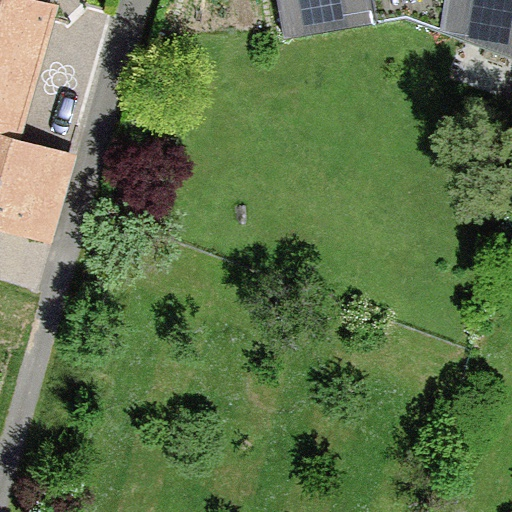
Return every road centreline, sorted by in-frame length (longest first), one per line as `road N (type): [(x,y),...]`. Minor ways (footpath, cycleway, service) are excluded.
road 1 (residential): [(140,0),(55,295)]
road 2 (track): [(55,295),(0,488)]
